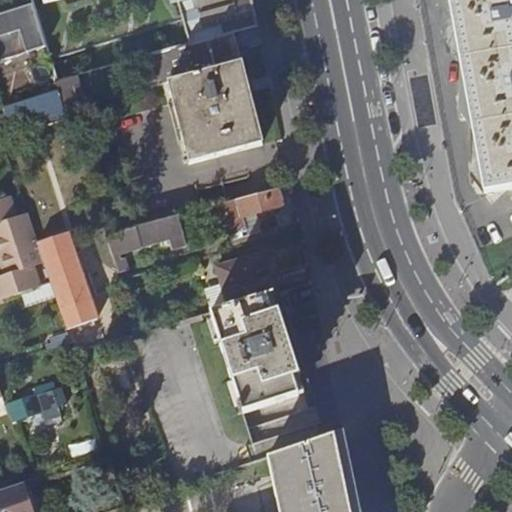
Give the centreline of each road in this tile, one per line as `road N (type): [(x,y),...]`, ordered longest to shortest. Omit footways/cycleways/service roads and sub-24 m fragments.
road 1 (primary): [(311,0),(371,258),(404,322),(491,426)]
road 2 (primary): [(511,396),(446,322),(394,225),(346,0)]
